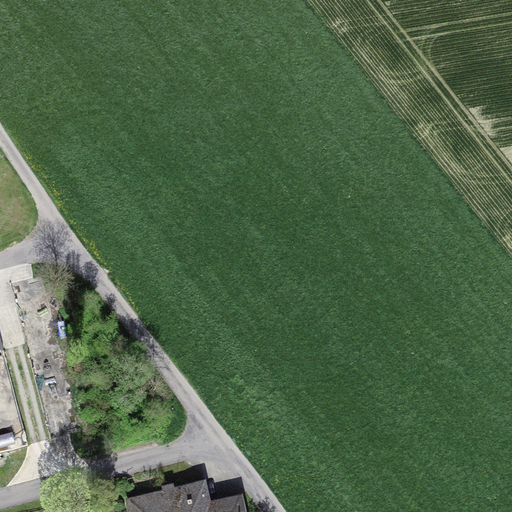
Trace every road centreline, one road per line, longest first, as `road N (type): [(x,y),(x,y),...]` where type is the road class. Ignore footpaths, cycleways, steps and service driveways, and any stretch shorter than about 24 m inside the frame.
road 1 (unclassified): [(68,243),(273,511)]
road 2 (track): [(68,243),(0,134)]
